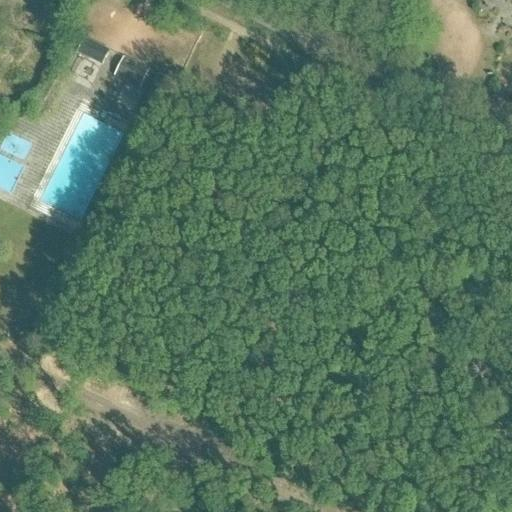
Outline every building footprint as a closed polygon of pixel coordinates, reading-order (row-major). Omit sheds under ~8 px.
[(104,67),(111,51),(86,39),(78,54),(104,67)] [(54,77),(62,57),(39,48),(31,68),(54,77)] [(141,90),(150,71),(125,59),(116,77),(141,90)] [(97,70),(70,63),(63,88),(90,95),(97,70)] [(155,129),(177,83),(161,75),(138,121),(155,129)]
